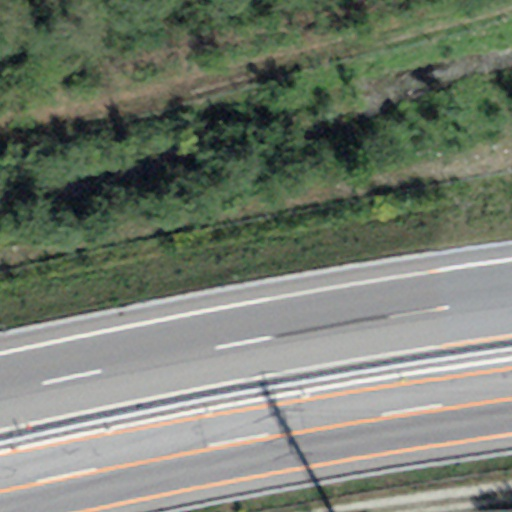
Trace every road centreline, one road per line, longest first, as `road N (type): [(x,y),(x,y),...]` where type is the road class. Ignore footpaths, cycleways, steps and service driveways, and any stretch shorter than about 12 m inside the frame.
road 1 (track): [(506,0),(0,132)]
road 2 (motorway): [(511,294),(0,392)]
road 3 (motorway): [(0,488),(511,393)]
road 4 (track): [(341,511),(511,491)]
